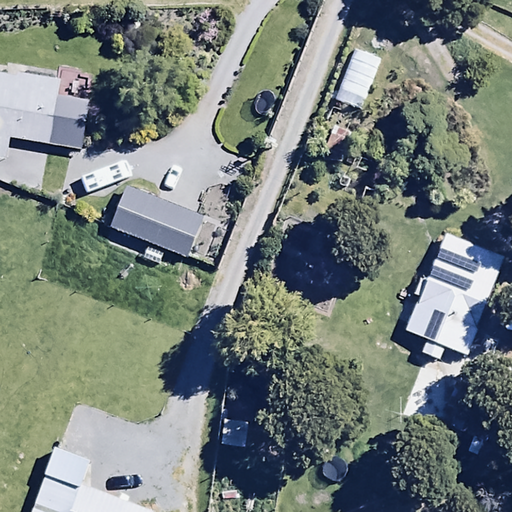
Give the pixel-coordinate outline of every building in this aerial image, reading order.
[(370,31),(351,25),(324,101),(342,108),(370,31)] [(0,176),(4,178),(3,185),(31,189),(31,194),(38,195),(41,180),(18,176),(20,165),(5,163),(8,141),(78,151),(88,78),(79,77),(79,73),(53,69),(53,73),(3,65),(3,67),(0,66),(0,176)] [(200,216),(124,188),(108,230),(185,258),(200,216)] [(504,257),(440,231),(420,280),(416,279),(409,296),(416,299),(402,332),(424,341),(420,352),(437,359),(442,347),(464,355),(504,257)] [(246,424),(220,421),(219,448),(244,450),(246,424)] [(94,471),(58,457),(37,511),(127,511),(85,496),(94,471)] [(224,511),(227,485),(209,483),(206,511),(224,511)]
